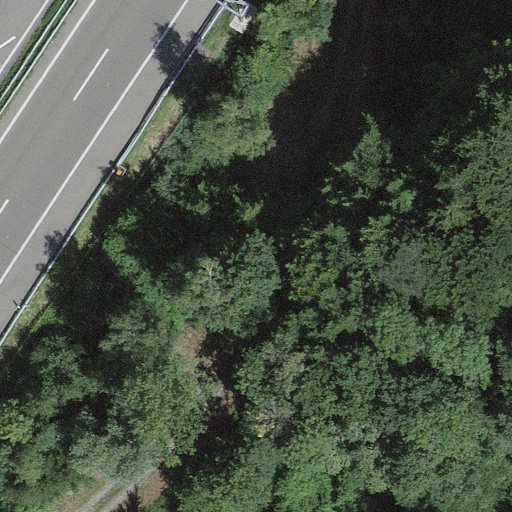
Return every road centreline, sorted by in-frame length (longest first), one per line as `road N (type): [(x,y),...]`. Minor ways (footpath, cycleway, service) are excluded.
road 1 (track): [(99,511),(172,443),(262,335),(308,209),(365,0)]
road 2 (motorway): [(0,218),(145,0)]
